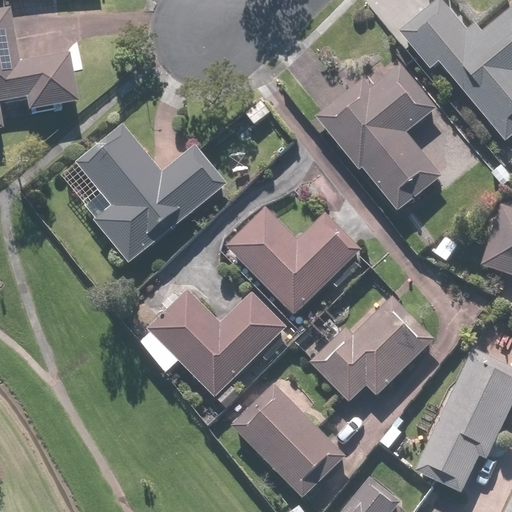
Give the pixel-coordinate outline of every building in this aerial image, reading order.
[(509,148),(511,145),(511,7),(483,33),(476,26),(467,34),(438,0),(397,37),(430,74),(437,68),(509,148)] [(0,136),(4,136),(0,114),(0,106),(22,103),(25,118),(77,109),(68,54),(17,63),(9,12),(0,13),(0,136)] [(444,180),(410,138),(439,113),(400,65),(371,89),(365,81),(314,122),(395,221),(444,180)] [(124,129),(62,180),(97,223),(92,226),(128,270),(231,186),(196,145),(161,174),(124,129)] [(479,269),(511,279),(511,210),(499,206),(479,269)] [(267,210),(228,249),(296,317),(361,252),(324,215),(298,241),(267,210)] [(170,376),(182,364),(221,402),(291,331),(252,293),(221,324),(189,293),(150,333),(152,335),(142,344),(170,376)] [(377,400),(435,341),(391,298),(354,336),(346,328),(308,366),(351,408),(368,390),(377,400)] [(511,411),(511,366),(478,349),(416,472),(462,495),(480,459),(486,462),(511,411)] [(348,459),(274,385),(232,426),(306,500),(348,459)] [(372,477),(341,511),(396,511),(403,504),(372,477)]
